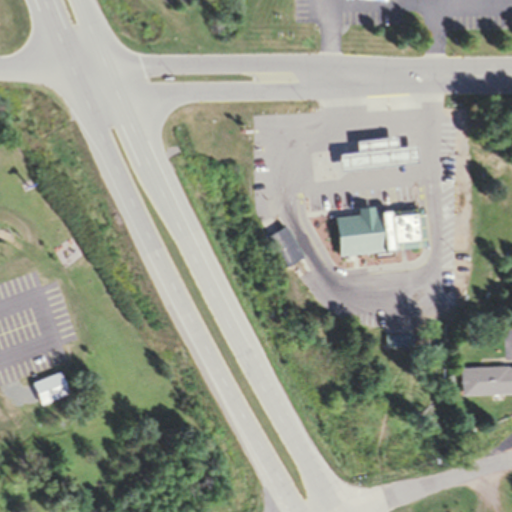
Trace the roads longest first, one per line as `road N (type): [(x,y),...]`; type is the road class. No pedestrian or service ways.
road 1 (primary): [(337,511),(174,227),(73,0)]
road 2 (primary): [(40,0),(129,201),(294,511)]
road 3 (residential): [(67,70),(161,87),(264,88),(326,75)]
road 4 (residential): [(326,75),(251,58),(67,70)]
road 5 (residential): [(328,511),(511,459)]
road 6 (residential): [(511,74),(326,75)]
